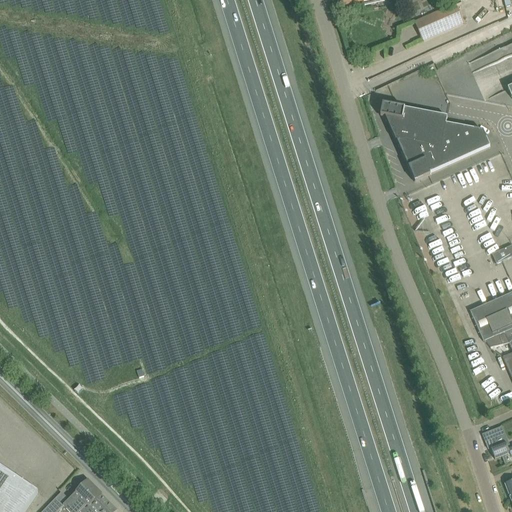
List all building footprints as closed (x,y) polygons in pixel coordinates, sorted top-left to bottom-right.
[(456,5),(414,23),(423,43),(464,25),(456,5)] [(429,115),(390,107),(383,106),(381,118),(385,119),(396,143),(398,143),(397,143),(414,182),(415,184),(430,177),(429,176),(490,149),(484,134),(483,133),(482,133),(446,126),(448,119),(429,115)] [(402,197),(404,210),(411,209),(409,196),(402,197)] [(511,257),(511,246),(492,256),(496,265),(511,257)] [(504,334),(511,330),(511,294),(470,313),(484,343),(485,342),(504,334)] [(511,330),(504,334),(485,342),(491,349),(509,345),(511,351),(511,354),(503,359),(511,378),(511,330)] [(80,386),(75,391),(78,395),(83,390),(80,386)] [(511,459),(511,458),(511,447),(508,449),(500,429),(487,434),(492,448),(491,449),(495,460),(502,457),(505,465),(511,462),(511,459)] [(0,511),(25,511),(38,493),(0,467),(0,511)] [(88,481),(63,506),(69,511),(80,511),(88,505),(89,507),(101,495),(88,481)] [(101,495),(89,507),(94,511),(96,510),(98,511),(116,511),(117,511),(101,495)]
